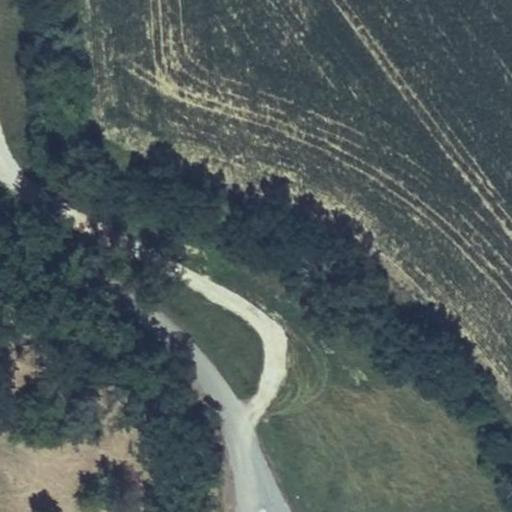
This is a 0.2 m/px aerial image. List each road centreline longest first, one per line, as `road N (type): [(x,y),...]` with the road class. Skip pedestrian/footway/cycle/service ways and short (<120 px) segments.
road 1 (tertiary): [(0,219),(162,320),(230,398)]
road 2 (tertiary): [(279,511),(230,398)]
